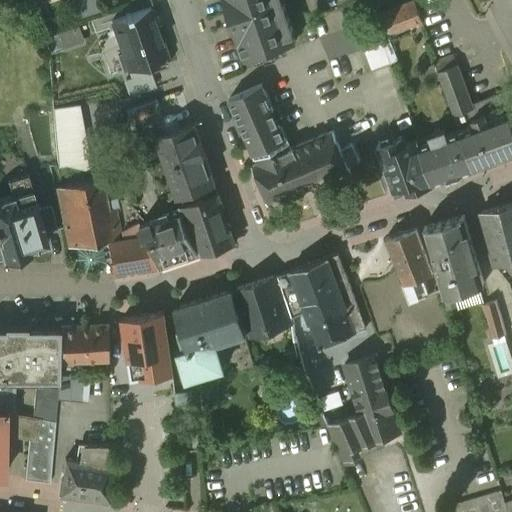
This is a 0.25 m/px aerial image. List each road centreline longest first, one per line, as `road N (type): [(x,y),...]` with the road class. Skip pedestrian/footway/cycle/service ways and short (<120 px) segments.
road 1 (residential): [(0,293),(168,284),(267,253)]
road 2 (residential): [(175,0),(267,253)]
road 3 (residential): [(267,253),(511,170)]
